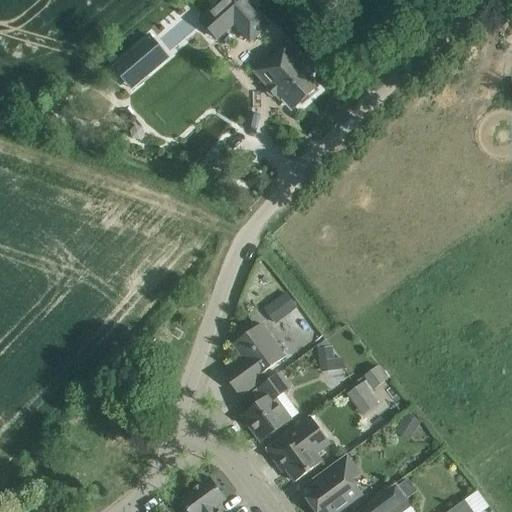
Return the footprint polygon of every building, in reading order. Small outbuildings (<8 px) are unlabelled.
[(244,0),(224,0),(201,21),(217,39),(234,23),(250,41),(268,25),(244,0)] [(291,112),(317,88),(308,78),(314,73),(315,66),(308,59),(302,59),(287,43),(254,72),(268,88),(275,96),(279,100),(280,100),(291,112)] [(131,47),(109,67),(128,88),(150,68),(131,47)] [(135,126),(130,131),(132,139),(140,141),(145,135),(143,128),(135,126)] [(261,308),(272,322),(293,305),(281,291),(261,308)] [(286,357),(273,340),(262,324),(240,340),(249,353),(222,373),(240,397),(261,382),(258,378),(286,357)] [(331,348),(318,349),(319,361),(334,359),(333,347),(331,348)] [(284,402),(280,405),(276,399),(290,389),(279,374),(258,389),(266,399),(245,414),(250,421),(247,424),(261,442),(291,420),(299,414),(289,401),(286,404),(284,402)] [(363,383),(347,395),(354,404),(370,393),(363,383)] [(295,483),(311,471),(323,463),(317,455),(331,445),(310,416),(284,435),(293,448),(275,461),(278,467),(282,464),(295,483)] [(346,455),(319,475),(327,486),(308,500),(316,511),(339,511),(363,495),(353,482),(362,476),(346,455)] [(221,511),(217,506),(226,500),(210,478),(180,501),(188,511),(187,511),(221,511)] [(390,511),(407,500),(396,484),(357,511),(390,511)]
